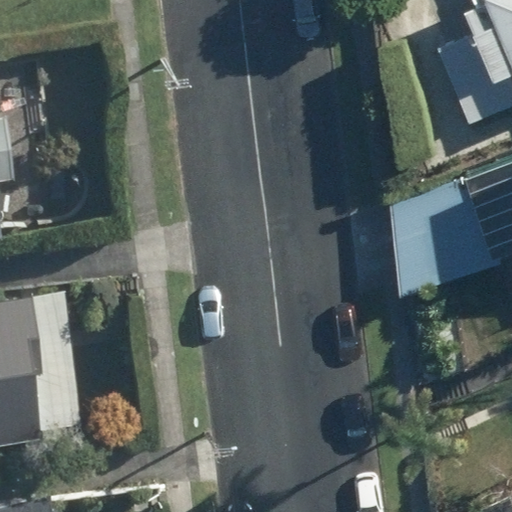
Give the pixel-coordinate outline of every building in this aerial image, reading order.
[(511,0),(485,0),(464,9),(474,31),(439,46),(472,122),(511,104),(511,0)] [(465,169),(375,200),(409,300),(499,269),(465,169)] [(0,442),(77,433),(59,290),(0,296),(0,442)] [(511,511),(511,495),(472,511),(511,511)] [(0,511),(39,511),(38,497),(0,501),(0,511)]
